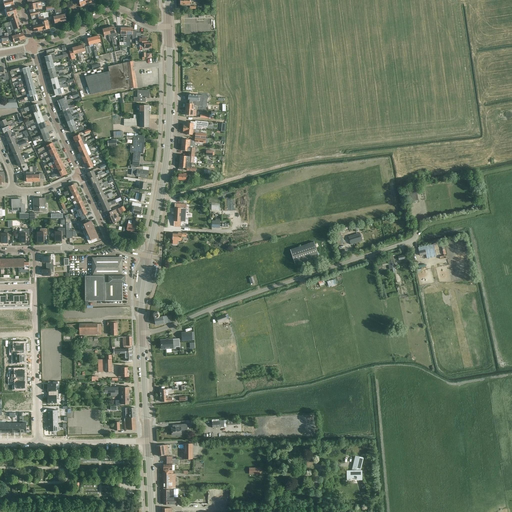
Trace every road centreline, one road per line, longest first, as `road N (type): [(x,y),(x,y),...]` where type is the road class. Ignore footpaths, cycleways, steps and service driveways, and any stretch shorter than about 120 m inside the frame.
road 1 (unclassified): [(142,333),(410,242)]
road 2 (tertiary): [(149,256),(167,152),(168,27)]
road 3 (track): [(159,196),(384,151)]
road 4 (track): [(410,242),(469,230),(499,367),(511,365)]
road 5 (residential): [(32,46),(79,175)]
